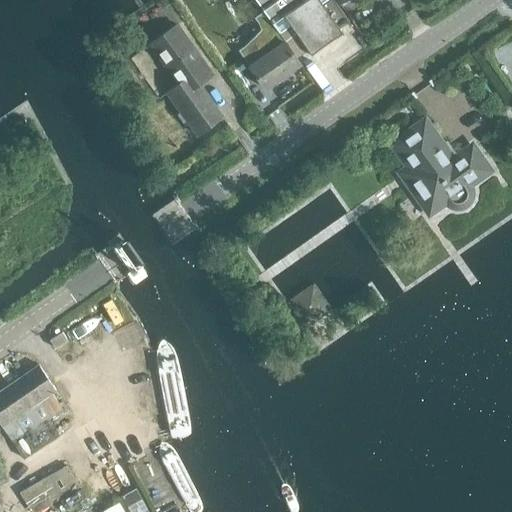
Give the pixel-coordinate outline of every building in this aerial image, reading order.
[(340,28),(349,21),(333,0),(255,0),(263,11),(254,17),(258,23),(260,29),(254,35),(245,46),(238,51),(265,88),(300,64),(296,58),(307,51),(311,56),(343,33),(340,28)] [(197,135),(222,117),(199,84),(212,74),(176,25),(150,44),(179,84),(167,92),(197,135)] [(363,173),(377,193),(389,184),(393,191),(392,192),(404,210),(420,198),(432,215),(488,177),(490,180),(505,170),(472,122),(461,130),(458,124),(431,143),(423,132),(363,173)] [(127,273),(129,275),(133,281),(145,273),(140,265),(132,271),(131,270),(127,273)] [(62,332),(50,340),(55,348),(67,340),(62,332)] [(47,419),(61,409),(50,394),(55,391),(39,367),(0,392),(0,425),(23,459),(58,435),(47,419)] [(68,467),(22,494),(32,511),(44,511),(81,490),(68,467)]
